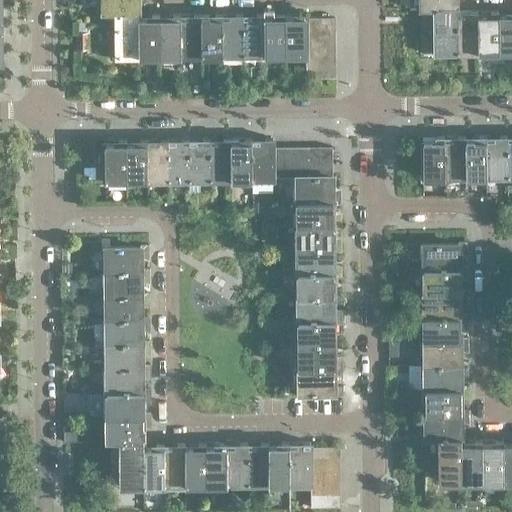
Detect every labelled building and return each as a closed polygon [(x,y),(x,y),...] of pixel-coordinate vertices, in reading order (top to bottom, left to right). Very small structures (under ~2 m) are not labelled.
[(138,10),(138,0),(102,0),(102,11),(116,11),(138,10)] [(456,51),(456,15),(456,7),(434,7),(434,51),(456,51)] [(138,55),(137,19),(138,19),(138,10),(116,11),(117,55),(138,55)] [(477,51),(477,15),(477,10),(469,11),(469,15),(456,15),(456,51),(477,51)] [(498,51),(497,15),(498,15),(498,10),(490,10),(490,15),(477,15),(477,51),(498,51)] [(511,50),(511,10),(511,15),(498,15),(497,15),(498,51),(511,50)] [(306,53),(305,41),(305,29),(305,17),(305,12),(297,12),(297,17),(284,17),(284,53),(306,53)] [(200,54),(200,18),(201,18),(201,13),(193,14),(193,18),(180,18),(179,18),(180,54),(180,58),(201,58),(200,54)] [(221,54),(221,18),(222,18),(222,13),(214,13),(214,18),(201,18),(200,18),(200,54),(221,54)] [(242,54),(242,18),(242,13),(234,13),(234,18),(222,18),(221,18),(221,54),(242,54)] [(263,53),(263,17),(263,13),(255,13),(255,17),(242,18),(242,54),(263,53)] [(284,53),(284,17),(284,13),(276,13),(276,17),(263,17),(263,53),(284,53)] [(159,55),(158,19),(159,18),(159,14),(151,14),(151,19),(138,19),(137,19),(138,55),(159,55)] [(180,54),(179,18),(180,18),(180,14),(172,14),(172,18),(159,18),(158,19),(159,55),(180,54)] [(330,29),(330,17),(305,17),(305,29),(330,29)] [(331,41),(330,29),(305,29),(305,41),(331,41)] [(88,48),(88,32),(77,32),(77,48),(88,48)] [(430,51),(430,35),(421,35),(421,51),(430,51)] [(331,53),(331,41),(305,41),(306,53),(331,53)] [(331,64),(331,53),(306,53),(306,65),(331,64)] [(331,77),(331,64),(306,65),(306,77),(331,77)] [(444,176),(444,140),(444,135),(436,135),(436,140),(422,140),(423,176),(444,176)] [(465,176),(464,140),(465,140),(465,135),(457,135),(457,140),(444,140),(444,176),(465,176)] [(486,176),(485,140),(486,140),(486,135),(478,135),(478,140),(465,140),(464,140),(465,176),(486,176)] [(506,175),(506,139),(507,139),(507,135),(499,135),(499,139),(486,140),(485,140),(486,176),(506,175)] [(273,176),(272,151),(272,137),(264,137),(264,142),(251,142),(251,178),(273,178),(273,176)] [(168,179),(167,143),(168,143),(168,138),(160,138),(160,143),(147,143),(146,143),(147,179),(168,179)] [(188,179),(188,143),(189,143),(189,138),(181,138),(181,143),(168,143),(167,143),(168,179),(188,179)] [(209,179),(209,143),(210,143),(209,138),(201,138),(202,143),(189,143),(188,143),(188,179),(209,179)] [(230,178),(230,142),(230,138),(222,138),(222,142),(210,143),(209,143),(209,179),(230,178)] [(251,178),(251,142),(251,138),(243,138),(243,142),(230,142),(230,178),(251,178)] [(126,179),(125,143),(126,143),(126,139),(118,139),(118,143),(104,144),(104,180),(126,179)] [(147,179),(146,143),(147,143),(147,139),(139,139),(139,143),(126,143),(125,143),(126,179),(147,179)] [(296,176),(296,175),(296,150),(284,151),(284,176),(296,176)] [(308,175),(308,150),(296,150),(296,175),(308,175)] [(320,175),(319,150),(308,150),(308,175),(320,175)] [(332,175),(332,150),(319,150),(320,175),(332,175)] [(284,176),(284,151),(272,151),(273,176),(284,176)] [(332,194),(332,175),(320,175),(308,175),(296,175),(296,176),(297,176),(297,200),(332,199),(332,202),(340,202),(340,194),(332,194)] [(332,218),(332,202),(332,199),(297,200),(297,224),(333,223),(333,226),(340,226),(340,218),(332,218)] [(333,242),(333,226),(333,223),(297,224),(298,248),(333,247),(333,250),(341,250),(341,242),(333,242)] [(459,265),(459,249),(467,249),(467,240),(458,241),(458,243),(423,243),(423,268),(459,268),(459,265)] [(141,271),(141,268),(141,252),(149,252),(149,244),(141,244),(141,246),(105,247),(105,271),(141,271)] [(333,266),(333,250),(333,247),(298,248),(298,272),(333,271),(333,274),(341,274),(341,266),(333,266)] [(459,289),(459,273),(467,273),(467,265),(459,265),(459,268),(423,268),(423,292),(459,292),(459,289)] [(141,295),(141,292),(141,276),(149,276),(149,268),(141,268),(141,271),(105,271),(105,295),(141,295)] [(333,290),(333,274),(333,271),(298,272),(298,296),(333,295),(333,298),(341,298),(341,290),(333,290)] [(460,316),(460,313),(459,297),(467,297),(467,289),(459,289),(459,292),(423,292),(423,316),(460,316)] [(142,316),(141,300),(149,300),(149,292),(141,292),(141,295),(105,295),(105,319),(142,319),(142,316)] [(334,314),(333,298),(333,295),(298,296),(299,320),(334,319),(334,322),(342,322),(341,314),(334,314)] [(460,340),(460,337),(460,321),(468,321),(468,313),(460,313),(460,316),(423,316),(424,340),(460,340)] [(142,340),(142,324),(150,324),(149,316),(142,316),(142,319),(105,319),(106,343),(142,343),(142,340)] [(334,338),(334,322),(334,319),(299,320),(299,344),(334,343),(334,346),(342,346),(342,338),(334,338)] [(460,361),(460,345),(468,345),(468,337),(460,337),(460,340),(424,340),(424,364),(460,364),(460,361)] [(142,367),(142,364),(142,348),(150,348),(150,340),(142,340),(142,343),(106,343),(106,367),(142,367)] [(334,362),(334,346),(334,343),(299,344),(299,368),(334,367),(334,370),(342,370),(342,362),(334,362)] [(460,388),(460,385),(460,369),(468,369),(468,361),(460,361),(460,364),(424,364),(424,388),(460,388)] [(142,391),(142,388),(142,372),(150,372),(150,364),(142,364),(142,367),(106,367),(106,391),(142,391)] [(334,386),(334,370),(334,367),(299,368),(299,392),(334,392),(334,395),(342,395),(342,386),(334,386)] [(461,409),(460,393),(468,393),(468,385),(460,385),(460,388),(424,388),(425,412),(461,412),(461,409)] [(143,412),(142,396),(150,396),(150,388),(142,388),(142,391),(106,391),(106,415),(143,415),(143,412)] [(461,436),(461,417),(469,417),(469,409),(461,409),(461,412),(425,412),(425,436),(439,436),(461,436)] [(143,439),(143,420),(151,420),(150,412),(143,412),(143,415),(106,415),(107,440),(121,440),(143,439)] [(461,480),(460,444),(461,444),(461,436),(439,436),(439,480),(461,480)] [(142,484),(142,448),(143,447),(143,439),(121,440),(121,484),(142,484)] [(482,480),(481,444),(482,444),(482,439),(474,439),(474,444),(461,444),(460,444),(461,480),(482,480)] [(502,480),(502,444),(503,444),(503,439),(495,439),(495,444),(482,444),(481,444),(482,480),(502,480)] [(289,482),(288,446),(289,446),(289,441),(281,441),(281,446),(268,446),(267,446),(268,482),(289,482)] [(310,486),(310,482),(310,470),(310,458),(310,446),(310,441),(302,441),(302,446),(289,446),(288,446),(289,482),(289,486),(310,486)] [(184,487),(184,483),(184,447),(184,442),(176,443),(176,447),(164,447),(163,447),(163,483),(163,488),(184,487)] [(205,483),(205,447),(205,442),(197,442),(197,447),(184,447),(184,483),(205,483)] [(226,487),(226,447),(226,442),(218,442),(218,447),(205,447),(205,483),(205,487),(226,487)] [(247,482),(246,446),(247,446),(247,442),(239,442),(239,446),(226,447),(226,487),(247,487),(247,482)] [(268,482),(267,446),(268,446),(268,442),(260,442),(260,446),(247,446),(246,446),(247,482),(268,482)] [(163,483),(163,447),(164,447),(163,443),(155,443),(156,447),(143,447),(142,448),(142,484),(163,483)] [(511,479),(511,443),(503,444),(502,444),(502,480),(511,479)] [(335,458),(335,445),(310,446),(310,458),(335,458)] [(335,470),(335,458),(310,458),(310,470),(335,470)] [(335,481),(335,470),(310,470),(310,482),(335,481)] [(335,493),(335,481),(310,482),(310,486),(310,493),(335,493)] [(336,505),(335,493),(310,493),(310,506),(336,505)]
